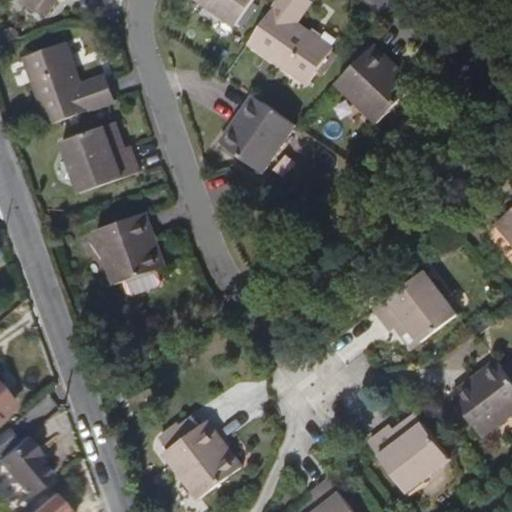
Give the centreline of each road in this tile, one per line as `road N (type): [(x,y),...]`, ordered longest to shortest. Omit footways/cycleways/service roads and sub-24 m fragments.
road 1 (residential): [(159,0),(153,10),(160,86),(209,235),(251,311),(322,404)]
road 2 (residential): [(125,511),(4,176)]
road 3 (residential): [(511,92),(388,0)]
